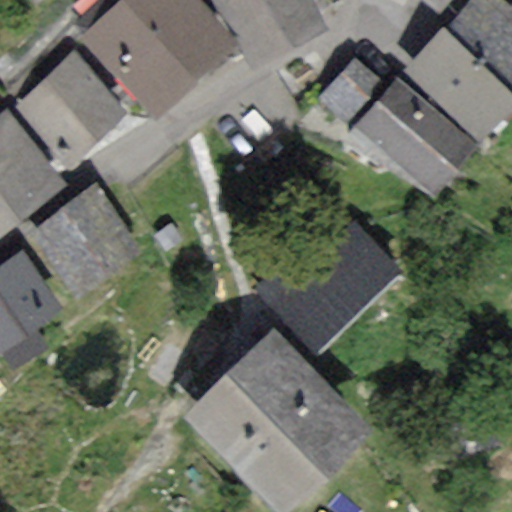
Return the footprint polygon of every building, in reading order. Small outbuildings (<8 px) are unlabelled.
[(195,0),(135,0),(93,38),(154,106),(230,38),(195,0)] [(310,0),(223,0),(255,60),(323,24),(310,0)] [(494,0),(478,0),(414,74),(432,89),(483,133),(511,99),(511,15),(502,6),(494,0)] [(78,58),(22,106),(66,158),(122,110),(78,58)] [(358,64),(327,98),(349,118),(380,84),(358,64)] [(474,144),(401,82),(364,126),(437,188),(474,144)] [(12,117),(0,125),(0,225),(60,182),(12,117)] [(39,238),(75,290),(138,246),(102,194),(39,238)] [(341,218),(267,291),(319,344),(393,271),(341,218)] [(0,271),(0,347),(57,311),(23,257),(0,271)] [(278,340),(198,416),(288,510),(367,434),(278,340)]
